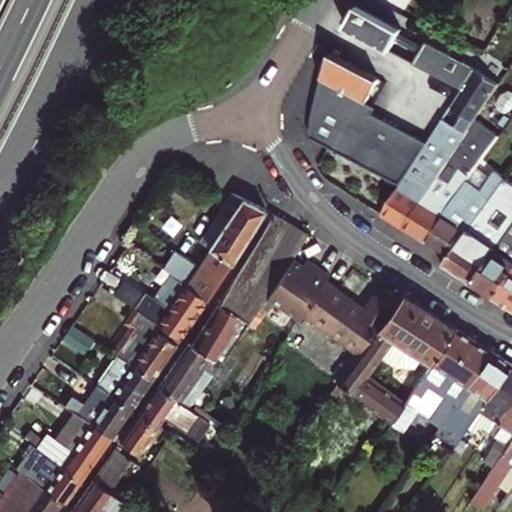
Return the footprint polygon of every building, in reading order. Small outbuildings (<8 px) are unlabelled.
[(358,4),(347,26),(460,86),(473,66),(358,4)] [(379,76),(333,54),(329,63),(323,79),(316,117),(316,137),(400,181),(426,139),(374,106),(378,100),(368,94),(379,76)] [(400,181),(382,209),(405,223),(454,149),(500,80),(473,66),(460,86),(449,104),(462,111),(454,123),(442,115),(426,139),(400,181)] [(454,149),(405,223),(426,236),(473,169),(490,144),(480,136),(465,157),(454,149)] [(473,169),(426,236),(449,250),(489,196),(505,175),(494,167),(486,178),(473,169)] [(442,260),(473,279),(511,224),(511,179),(505,175),(489,196),(449,250),(442,260)] [(266,207),(242,195),(232,192),(219,211),(227,216),(208,245),(198,260),(221,275),(266,207)] [(227,216),(219,211),(199,240),(208,245),(227,216)] [(308,233),(288,221),(273,213),(218,303),(248,320),(266,294),(292,256),(308,233)] [(494,292),(511,265),(511,224),(473,279),(494,292)] [(196,263),(173,248),(161,266),(185,282),(169,306),(146,290),(134,307),(137,308),(180,338),(221,275),(198,260),(196,263)] [(312,270),(292,256),(266,294),(298,317),(301,313),(324,279),(328,273),(315,264),(312,270)] [(511,265),(494,292),(511,303),(511,265)] [(365,307),(324,279),(301,313),(360,354),(395,305),(376,292),(365,307)] [(428,360),(454,323),(406,292),(395,305),(360,354),(338,384),(388,419),(400,402),(367,379),(395,338),(428,360)] [(218,303),(190,348),(217,365),(248,320),(218,303)] [(152,378),(177,342),(180,338),(137,308),(128,321),(133,325),(114,353),(117,355),(152,378)] [(429,401),(473,336),(454,323),(428,360),(400,402),(388,419),(407,433),(429,401)] [(92,340),(71,326),(62,339),(83,354),(92,340)] [(440,424),(491,348),(473,336),(429,401),(436,406),(425,424),(435,430),(440,424)] [(203,367),(212,372),(217,365),(190,348),(188,346),(160,385),(180,400),(203,367)] [(440,424),(459,436),(510,361),(491,348),(440,424)] [(132,406),(152,378),(117,355),(98,384),(132,406)] [(482,425),(488,430),(511,394),(511,361),(510,361),(459,436),(452,446),(460,451),(467,441),(470,443),(482,425)] [(112,435),(132,406),(98,384),(97,384),(85,402),(71,393),(63,404),(73,410),(79,412),(90,419),(112,435)] [(139,415),(158,427),(164,418),(184,432),(198,412),(180,400),(160,385),(139,415)] [(494,465),(511,437),(511,394),(488,430),(497,435),(483,458),(494,465)] [(79,412),(73,410),(56,435),(72,446),(90,419),(79,412)] [(139,415),(121,440),(140,452),(158,427),(139,415)] [(112,435),(90,419),(72,446),(56,435),(47,430),(42,437),(29,428),(24,435),(34,443),(81,479),(112,435)] [(505,496),(511,485),(511,437),(494,465),(488,474),(499,481),(494,490),(505,496)] [(34,443),(17,469),(21,471),(59,499),(64,503),(81,479),(34,443)] [(115,448),(93,479),(113,492),(134,461),(115,448)] [(139,465),(134,461),(113,492),(119,496),(139,465)] [(0,499),(0,511),(50,511),(59,499),(21,471),(0,499)] [(115,511),(124,499),(119,496),(113,492),(93,479),(69,511),(115,511)] [(242,495),(251,502),(259,491),(250,485),(242,495)] [(262,506),(270,511),(289,511),(259,491),(251,502),(260,508),(262,506)]
